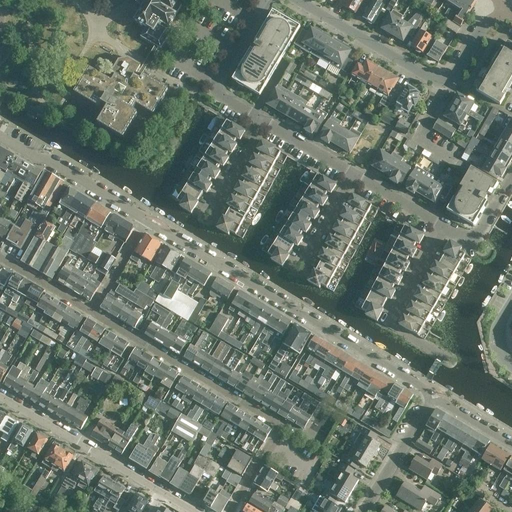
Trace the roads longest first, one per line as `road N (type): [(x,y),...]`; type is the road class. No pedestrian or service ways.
road 1 (residential): [(145,222),(433,395)]
road 2 (residential): [(192,511),(0,396)]
road 3 (residential): [(90,311),(280,426)]
road 4 (residential): [(444,80),(294,0)]
road 5 (residential): [(0,136),(145,222)]
road 6 (residential): [(263,121),(212,92),(264,0)]
road 7 (residential): [(433,395),(364,511)]
